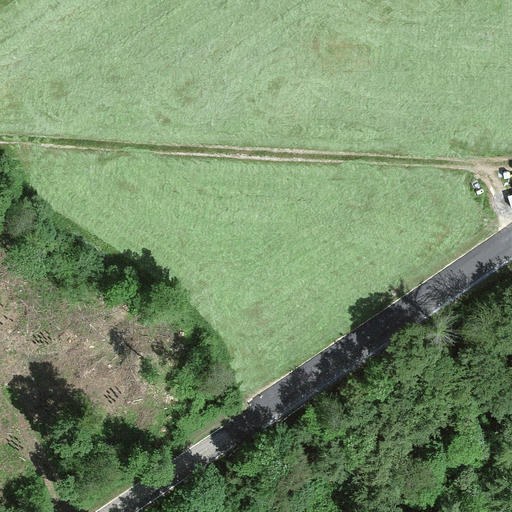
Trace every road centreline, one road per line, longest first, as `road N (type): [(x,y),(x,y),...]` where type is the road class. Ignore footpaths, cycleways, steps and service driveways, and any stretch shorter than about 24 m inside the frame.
road 1 (track): [(511,146),(0,133)]
road 2 (tertiary): [(511,241),(120,511)]
